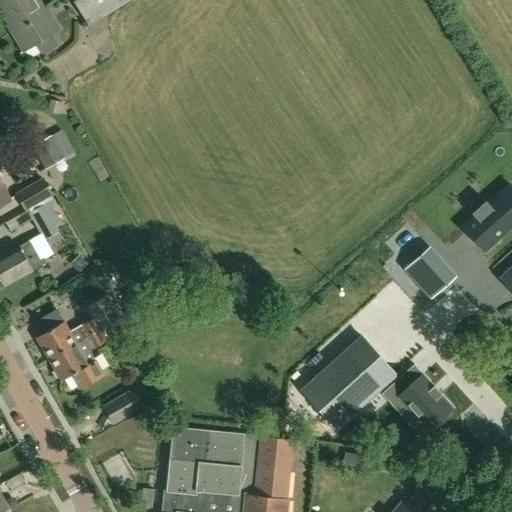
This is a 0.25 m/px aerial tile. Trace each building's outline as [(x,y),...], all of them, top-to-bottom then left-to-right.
[(52,18),(49,19),(38,0),(0,0),(0,11),(22,51),(36,44),(41,52),(45,53),(54,49),(55,45),(51,36),(59,32),(52,18)] [(70,0),(87,26),(127,0),(70,0)] [(45,170),(64,159),(51,136),(32,147),(45,170)] [(24,211),(52,195),(43,178),(15,194),(24,211)] [(0,206),(10,201),(0,182),(0,206)] [(511,218),(511,208),(495,190),(485,200),(482,196),(467,209),(470,213),(459,223),(481,247),(511,218)] [(53,196),(52,195),(24,211),(25,212),(27,210),(29,213),(28,214),(40,235),(61,224),(47,199),(53,196)] [(0,247),(19,238),(11,222),(0,227),(0,247)] [(35,238),(45,259),(59,253),(49,231),(35,238)] [(42,265),(45,262),(43,259),(39,261),(28,241),(0,256),(0,277),(5,286),(42,265)] [(455,276),(429,247),(405,269),(431,298),(455,276)] [(511,267),(500,278),(511,290),(511,267)] [(97,330),(129,311),(127,305),(117,310),(108,295),(84,308),(90,319),(97,330)] [(103,374),(88,350),(113,335),(108,325),(129,313),(129,311),(97,330),(86,337),(48,359),(60,381),(70,374),(79,388),(103,374)] [(48,359),(86,337),(97,330),(90,319),(75,328),(76,329),(69,332),(63,322),(35,338),(48,359)] [(362,336),(301,390),(336,428),(396,374),(362,336)] [(451,408),(439,395),(441,393),(433,385),(431,387),(421,376),(410,386),(401,376),(386,389),(396,400),(400,397),(429,429),(451,408)] [(112,424),(144,405),(134,388),(102,407),(112,424)] [(291,439),(241,433),(241,434),(174,426),(166,491),(164,491),(161,511),(284,511),(286,498),(285,498),(291,439)] [(364,451),(363,470),(381,470),(381,451),(364,451)] [(440,503),(449,493),(427,474),(418,485),(419,486),(407,500),(405,499),(394,511),(421,511),(434,498),(440,503)]
